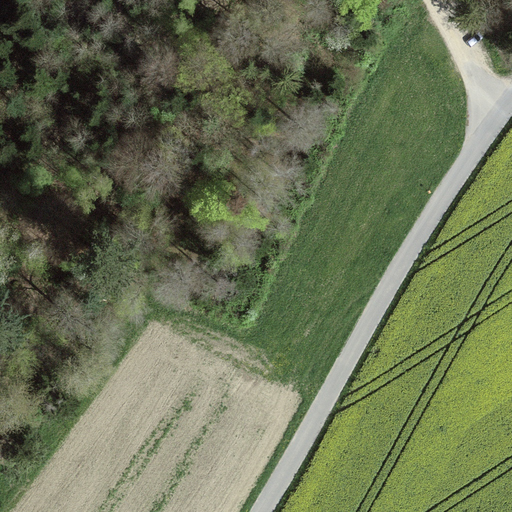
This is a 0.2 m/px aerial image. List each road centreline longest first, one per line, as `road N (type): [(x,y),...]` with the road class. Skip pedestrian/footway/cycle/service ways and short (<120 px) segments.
road 1 (residential): [(511,99),(442,196),(261,511)]
road 2 (track): [(492,123),(479,75),(435,0)]
